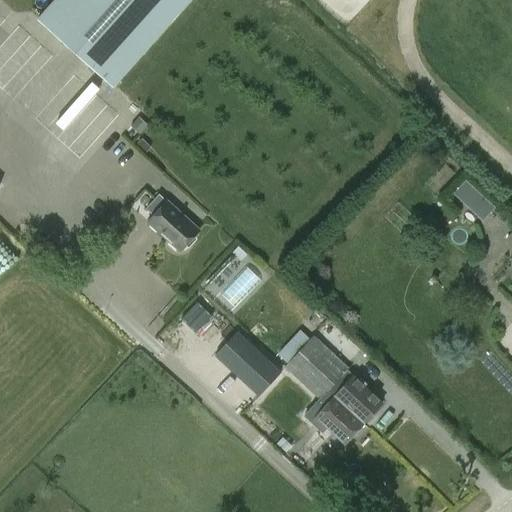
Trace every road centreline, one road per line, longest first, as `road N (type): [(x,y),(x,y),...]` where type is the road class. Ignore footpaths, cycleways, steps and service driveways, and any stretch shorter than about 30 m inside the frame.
road 1 (unknown): [(335,511),(129,321),(95,282),(45,194),(0,145)]
road 2 (unclassified): [(511,180),(415,91),(404,37),(415,0)]
